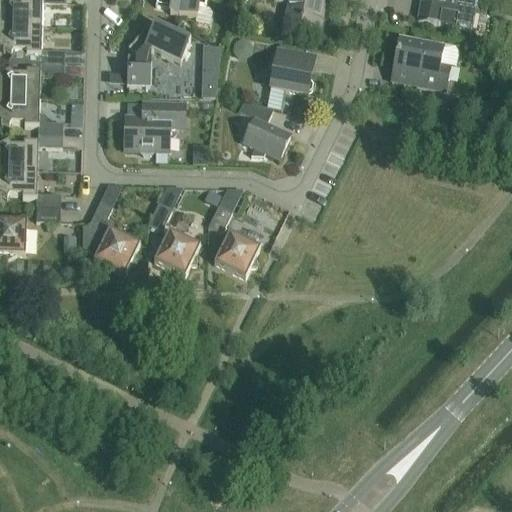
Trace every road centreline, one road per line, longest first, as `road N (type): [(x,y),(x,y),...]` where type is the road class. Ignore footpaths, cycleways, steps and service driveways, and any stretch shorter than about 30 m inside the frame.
road 1 (residential): [(92,0),(89,161),(96,171),(111,179),(249,184),(282,199),(301,198),(355,85),(370,0)]
road 2 (secondary): [(361,511),(511,348)]
